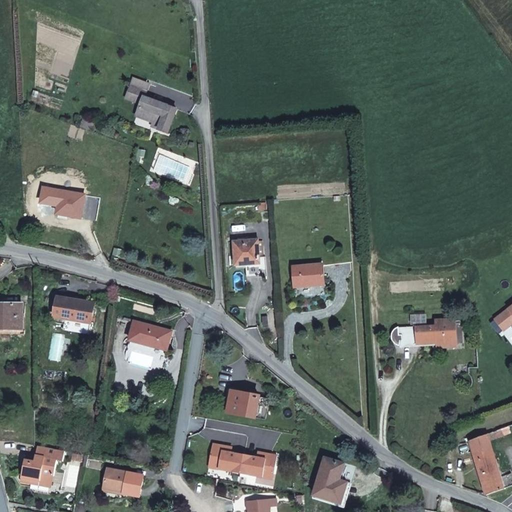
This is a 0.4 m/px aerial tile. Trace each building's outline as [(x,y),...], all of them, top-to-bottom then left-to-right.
[(136,116),(152,122),(160,125),(158,130),(167,133),(176,110),(143,98),(148,84),(133,79),(123,107),(138,112),(136,116)] [(84,196),(61,191),(57,215),(80,219),(84,196)] [(258,241),(234,243),(235,266),(236,266),(259,264),(259,258),(258,241)] [(265,258),(259,258),(259,264),(236,266),(236,270),(245,269),(246,279),(266,278),(265,258)] [(324,285),(322,265),(293,267),(295,288),(324,285)] [(94,304),(57,298),(55,318),(66,320),(65,324),(91,328),(94,304)] [(22,304),(0,303),(0,333),(1,334),(1,328),(22,329),(22,304)] [(511,307),(494,321),(503,332),(511,325),(511,307)] [(171,332),(134,322),(129,341),(166,350),(171,332)] [(433,342),(439,342),(454,341),(454,322),(435,323),(435,328),(415,329),(416,343),(433,342)] [(401,342),(400,335),(397,335),(397,330),(397,327),(394,328),(392,329),(391,331),(389,334),(389,335),(388,337),(389,339),(389,342),(390,344),(392,346),(394,348),(396,349),(397,349),(399,349),(398,347),(398,342),(401,342)] [(400,335),(401,342),(398,342),(398,347),(433,345),(433,342),(416,343),(415,329),(397,330),(397,335),(400,335)] [(259,397),(231,391),(227,413),(255,418),(259,397)] [(269,399),(259,397),(255,418),(265,420),(269,399)] [(487,495),(511,486),(511,474),(501,477),(490,442),(510,434),(508,427),(470,442),(487,495)] [(62,461),(65,451),(38,446),(35,458),(34,462),(25,460),(24,466),(15,474),(21,481),(22,480),(26,484),(31,485),(32,481),(50,485),(51,477),(53,478),(57,460),(62,461)] [(344,464),(325,458),(317,488),(335,494),(344,464)] [(108,469),(104,488),(124,492),(124,494),(140,497),(144,476),(108,469)] [(32,481),(31,485),(51,489),(53,478),(51,477),(50,485),(32,481)] [(269,511),(268,499),(247,501),(248,511),(269,511)]
